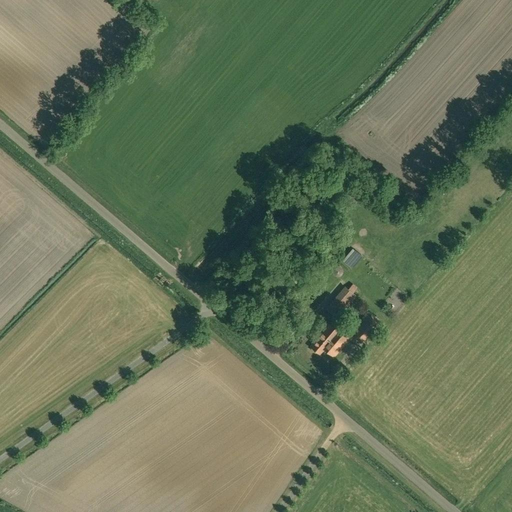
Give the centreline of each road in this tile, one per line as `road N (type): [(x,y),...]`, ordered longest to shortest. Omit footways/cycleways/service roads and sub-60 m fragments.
road 1 (unclassified): [(454,511),(0,123)]
road 2 (track): [(195,290),(329,137)]
